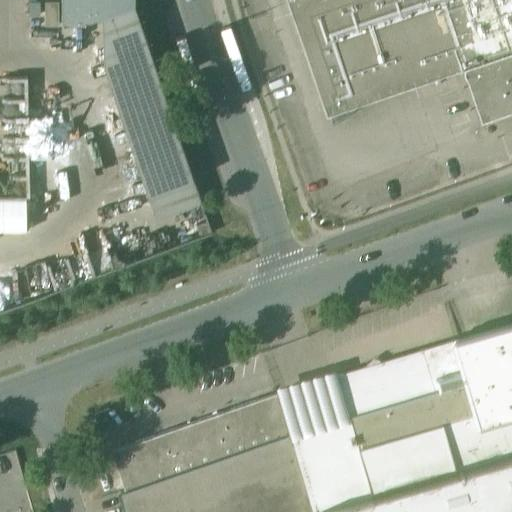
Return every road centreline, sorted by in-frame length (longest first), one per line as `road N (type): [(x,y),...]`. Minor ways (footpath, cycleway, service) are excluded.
road 1 (unclassified): [(293,292),(191,0)]
road 2 (unclassified): [(293,292),(36,385)]
road 3 (unclassified): [(511,213),(293,292)]
road 4 (unclassified): [(36,385),(73,511)]
